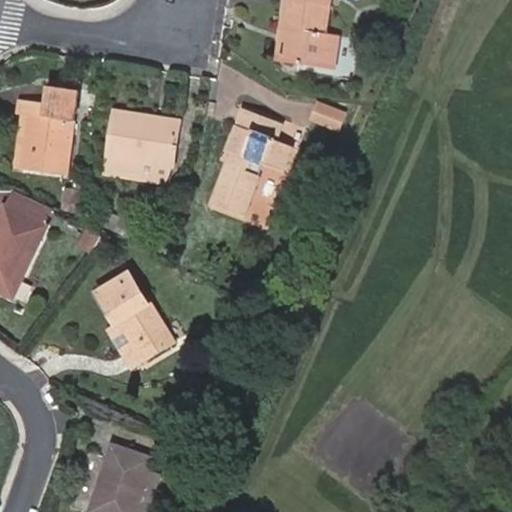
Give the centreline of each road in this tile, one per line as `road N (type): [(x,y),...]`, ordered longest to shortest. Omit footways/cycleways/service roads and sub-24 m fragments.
road 1 (residential): [(0,29),(139,43),(172,33),(183,5)]
road 2 (residential): [(0,372),(52,412),(19,511)]
